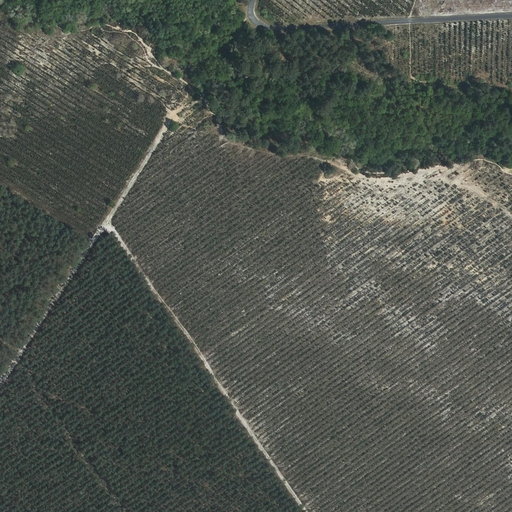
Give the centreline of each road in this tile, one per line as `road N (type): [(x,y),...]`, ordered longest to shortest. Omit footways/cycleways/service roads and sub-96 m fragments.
road 1 (track): [(308,511),(106,219)]
road 2 (track): [(0,380),(189,91)]
road 3 (residential): [(252,0),(257,23),(274,27),(511,18)]
road 4 (track): [(125,511),(17,354)]
